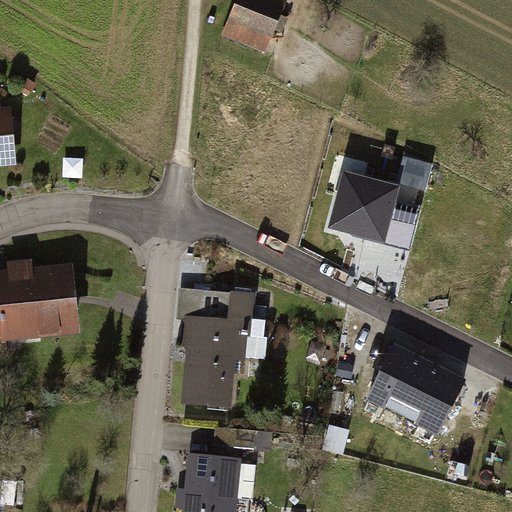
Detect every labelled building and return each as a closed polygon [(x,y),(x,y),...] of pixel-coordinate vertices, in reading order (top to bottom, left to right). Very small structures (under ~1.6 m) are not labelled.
[(292,0),(240,0),(224,39),(268,58),(292,0)] [(0,163),(15,163),(10,109),(0,109),(0,163)] [(334,225),(383,238),(396,191),(348,177),(334,225)] [(0,330),(1,339),(80,329),(72,261),(36,266),(35,257),(4,261),(5,271),(0,271),(0,330)] [(227,317),(189,314),(182,401),(233,405),(236,359),(249,360),(254,291),(229,289),(227,317)] [(371,400),(437,433),(463,383),(397,350),(371,400)] [(240,456),(190,452),(184,511),(250,511),(252,497),(237,496),(240,456)]
